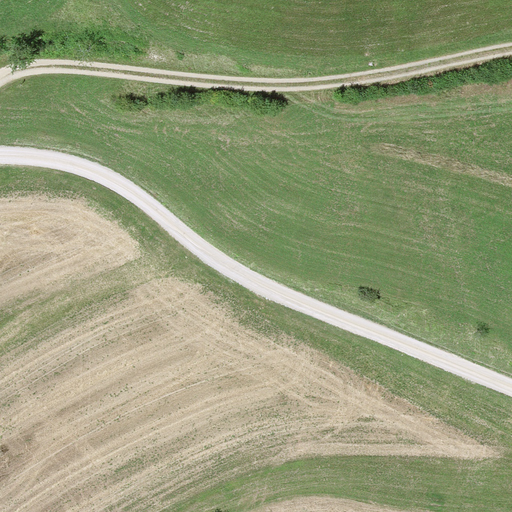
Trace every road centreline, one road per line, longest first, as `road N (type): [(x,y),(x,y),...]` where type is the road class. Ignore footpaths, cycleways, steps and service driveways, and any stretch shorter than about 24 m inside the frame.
road 1 (track): [(511,390),(218,267),(118,187),(81,168),(0,158)]
road 2 (track): [(0,77),(61,65),(284,86),(511,49)]
